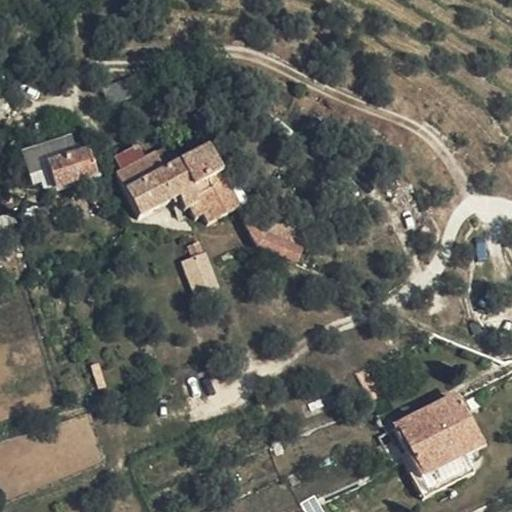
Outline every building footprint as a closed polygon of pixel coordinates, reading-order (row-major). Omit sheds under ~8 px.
[(203,220),(233,204),(235,202),(225,184),(232,179),(225,169),(220,172),(202,142),(177,157),(196,197),(184,204),(188,212),(196,207),(203,220)] [(46,166),(55,191),(97,176),(89,150),(46,166)] [(154,169),(172,197),(178,207),(184,204),(196,197),(177,157),(154,169)] [(149,162),(118,177),(141,214),(172,197),(154,169),(149,162)] [(250,235),(290,255),(295,246),(268,231),(261,227),(245,202),(242,197),(235,202),(233,204),(250,235)] [(253,197),(245,202),(261,227),(268,231),(276,218),(273,216),(270,220),(253,197)] [(268,231),(295,246),(304,231),(276,218),(268,231)] [(191,293),(217,286),(208,252),(182,259),(191,293)] [(386,436),(399,463),(407,458),(417,483),(462,462),(477,455),(465,429),(470,426),(457,398),(432,413),(386,436)] [(407,458),(399,463),(421,509),(473,486),(462,462),(417,483),(407,458)]
